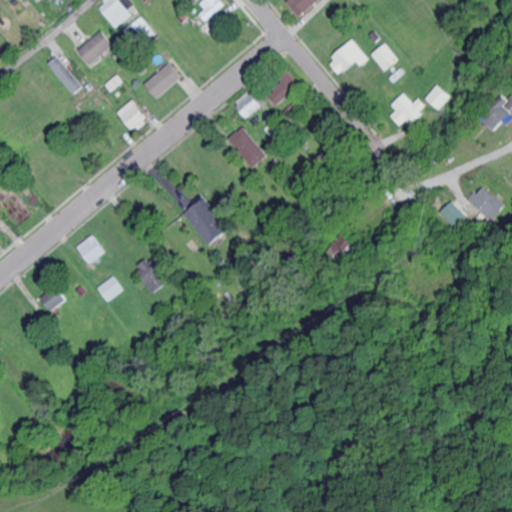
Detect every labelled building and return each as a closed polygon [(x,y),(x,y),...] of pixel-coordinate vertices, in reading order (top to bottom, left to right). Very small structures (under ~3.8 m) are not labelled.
[(109,0),(100,7),(116,28),(132,15),(120,0),(109,0)] [(201,14),(207,22),(227,4),(223,0),(205,0),(201,3),(207,9),(201,14)] [(321,0),(287,0),(300,17),(321,0)] [(115,44),(102,30),(80,51),(92,65),(115,44)] [(364,66),(373,58),(355,40),(331,62),(343,75),(359,60),(364,66)] [(401,62),(390,43),(375,52),(386,71),(401,62)] [(84,88),(61,55),(51,62),(74,95),(84,88)] [(185,76),(172,62),(147,84),(160,99),(185,76)] [(439,109),(451,95),(439,85),(427,98),(439,109)] [(264,108),(255,93),(238,102),(246,117),(264,108)] [(407,120),(411,124),(429,107),(420,98),(415,103),(405,93),(393,105),(399,112),(394,117),(402,125),(407,120)] [(120,111),(135,131),(151,119),(136,99),(120,111)] [(253,168),(268,158),(247,126),(232,136),(253,168)] [(210,247),(231,232),(206,198),(186,212),(210,247)] [(108,254),(98,235),(80,245),(91,264),(108,254)] [(157,256),(138,266),(153,293),(171,283),(157,256)] [(126,292),(118,276),(101,285),(109,301),(126,292)] [(43,297),(53,312),(69,301),(59,286),(43,297)]
